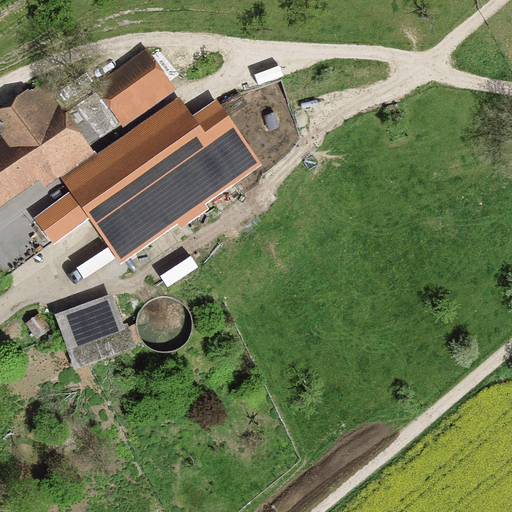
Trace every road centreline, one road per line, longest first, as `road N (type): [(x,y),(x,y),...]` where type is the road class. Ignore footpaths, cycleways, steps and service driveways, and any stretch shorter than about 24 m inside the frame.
road 1 (residential): [(425,66),(359,50),(138,39),(0,83)]
road 2 (residential): [(312,511),(511,345)]
